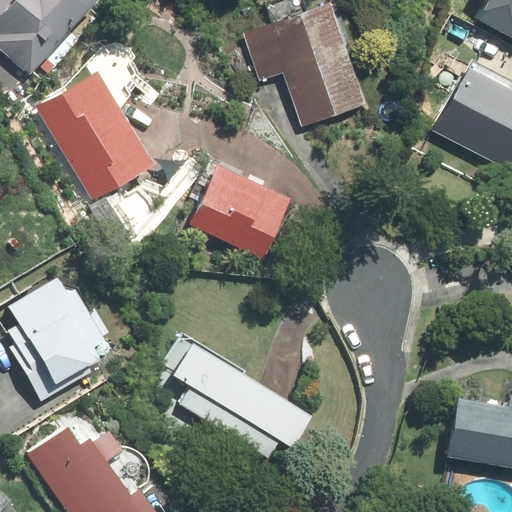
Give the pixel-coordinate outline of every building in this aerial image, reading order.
[(0,0),(0,54),(22,74),(85,0),(0,0)] [(268,31),(242,40),(256,80),(276,73),(295,128),(358,106),(323,5),(302,12),(297,0),(288,0),(260,10),(268,31)] [(511,0),(469,0),(475,3),(466,21),(511,44),(511,0)] [(511,86),(461,61),(425,134),(511,176),(511,86)] [(90,78),(33,112),(86,199),(143,165),(90,78)] [(285,194),(208,162),(180,227),(257,260),(285,194)] [(0,334),(0,338),(6,348),(1,351),(17,378),(22,375),(39,404),(84,377),(78,367),(89,360),(84,351),(93,346),(90,340),(102,333),(88,311),(84,313),(60,273),(0,307),(0,312),(9,329),(0,334)] [(238,370),(174,334),(142,392),(261,460),(270,443),(281,449),(300,416),(234,378),(238,370)] [(496,412),(442,406),(436,460),(511,468),(511,402),(497,401),(496,412)] [(61,432),(22,459),(60,511),(145,511),(131,491),(121,498),(96,463),(114,450),(102,432),(74,451),(61,432)]
